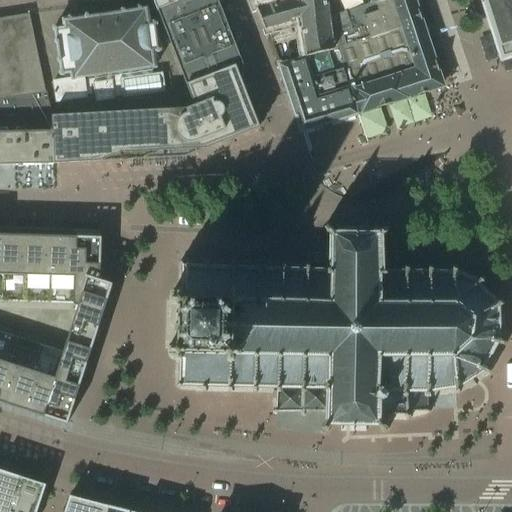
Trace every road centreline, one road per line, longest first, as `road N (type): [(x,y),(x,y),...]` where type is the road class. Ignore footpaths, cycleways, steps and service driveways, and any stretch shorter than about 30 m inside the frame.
road 1 (residential): [(325,492),(112,467),(0,433)]
road 2 (residential): [(511,489),(325,492)]
